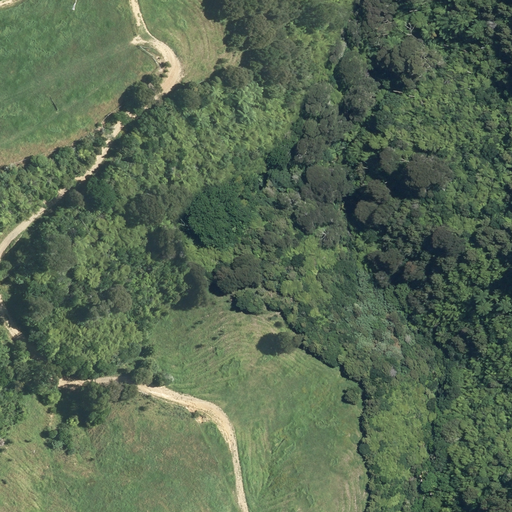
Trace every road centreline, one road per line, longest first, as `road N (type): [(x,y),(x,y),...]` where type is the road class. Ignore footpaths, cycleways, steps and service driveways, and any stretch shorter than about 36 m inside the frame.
road 1 (track): [(0,305),(84,390),(133,389),(208,423),(228,444),(243,511)]
road 2 (track): [(140,0),(179,68),(92,168),(32,209),(0,257)]
